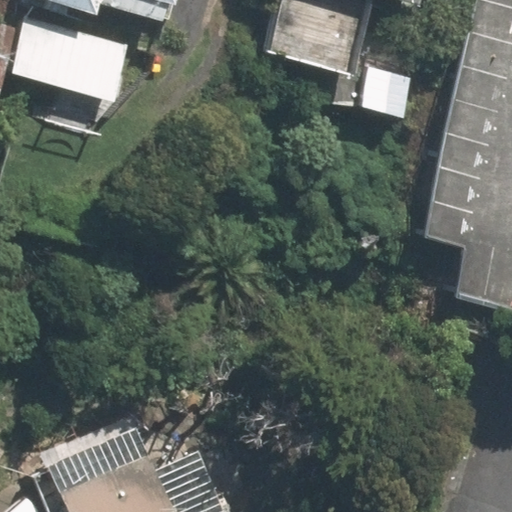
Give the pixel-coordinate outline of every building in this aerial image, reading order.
[(173,0),(92,0),(168,19),(173,0)] [(415,0),(272,0),(258,51),(351,77),(372,0),(408,0),(415,2),(415,0)] [(23,14),(8,68),(114,97),(128,43),(23,14)] [(371,66),(361,102),(399,113),(409,76),(371,66)] [(25,486),(35,511),(136,511),(115,453),(25,486)]
